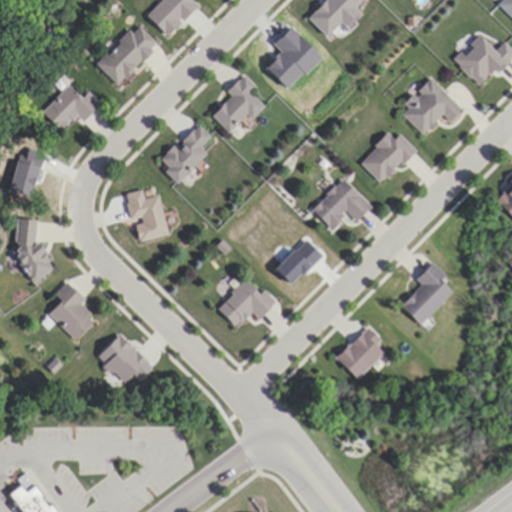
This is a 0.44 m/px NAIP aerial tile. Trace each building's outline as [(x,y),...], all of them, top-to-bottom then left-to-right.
[(93,64),(113,85),(154,45),(134,24),(93,64)] [(208,116),(226,133),(243,114),(248,119),(260,106),(246,93),(252,87),(239,75),(223,91),(227,95),(208,116)] [(446,121),(458,109),(426,79),(401,104),(405,108),(398,115),(419,135),(439,115),(446,121)] [(84,92),(78,99),(65,86),(38,114),(57,132),(73,115),(80,122),(97,104),(84,92)] [(203,154),(197,148),(208,137),(194,123),(157,160),(165,168),(161,171),(174,184),(203,154)] [(377,184),(411,150),(396,134),(390,140),(384,134),(356,162),(377,184)] [(352,221),(367,207),(340,179),(308,210),(327,229),(344,213),(352,221)] [(511,179),(491,201),(511,221),(511,179)] [(164,235),(153,188),(122,195),(129,222),(130,222),(135,242),(164,235)] [(34,221),(15,219),(9,269),(29,272),(29,280),(43,282),(47,247),(31,245),(34,221)] [(418,285),(396,306),(415,326),(449,293),(438,282),(443,277),(429,262),(412,279),(418,285)] [(260,291),(255,296),(242,282),(213,309),(231,328),(248,312),(254,319),(272,302),(260,291)] [(45,313),(72,341),(93,321),(77,306),(81,302),(64,284),(51,296),(57,302),(45,313)] [(354,381),(380,354),(372,346),(377,341),(362,327),(332,360),(354,381)] [(22,511),(9,493),(18,487),(23,494),(34,486),(52,511),(22,511)]
